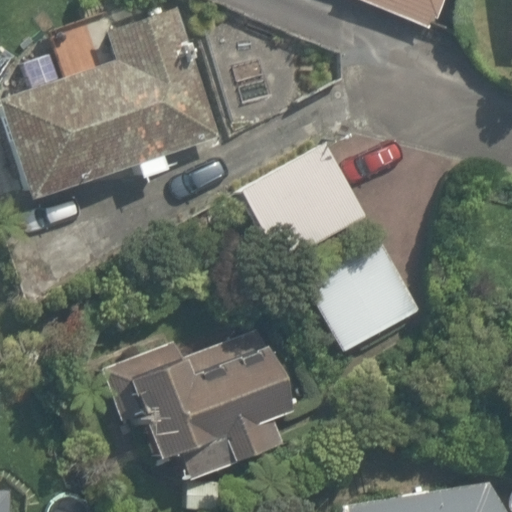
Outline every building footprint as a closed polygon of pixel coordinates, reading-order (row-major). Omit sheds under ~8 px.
[(160,0),(155,0),(38,38),(49,73),(0,88),(0,200),(204,134),(160,0)] [(454,0),(286,0),(437,52),(454,0)] [(511,0),(509,0),(502,53),(511,54),(511,0)] [(353,227),(271,278),(320,356),(402,304),(353,227)] [(87,382),(129,476),(151,466),(162,490),(253,448),(245,429),(281,413),(272,393),(286,387),(250,308),(87,382)] [(311,511),(488,511),(465,480),(310,502),(311,511)]
